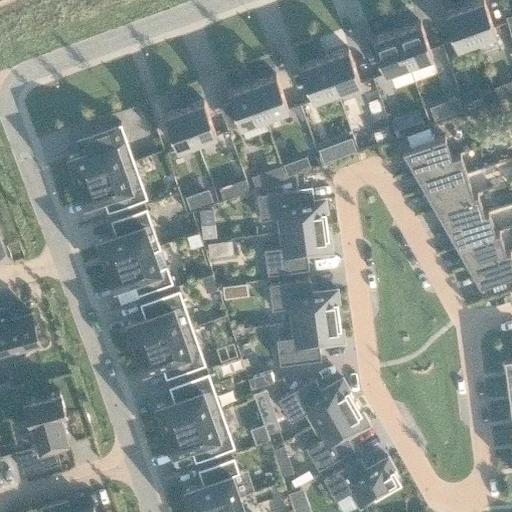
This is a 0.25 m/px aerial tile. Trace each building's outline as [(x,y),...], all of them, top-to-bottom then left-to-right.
[(483,0),(475,0),(463,5),(476,38),(495,31),(483,0)] [(463,5),(444,12),(456,45),(476,38),(463,5)] [(420,20),(396,29),(408,63),(432,54),(420,20)] [(345,28),(322,35),(328,51),(350,44),(345,28)] [(396,29),(372,38),(384,72),(408,63),(396,29)] [(347,46),(323,55),(336,89),(360,80),(347,46)] [(323,55),(299,64),(312,98),(336,89),(323,55)] [(275,73),(251,81),(264,115),(287,107),(275,73)] [(251,81),(227,90),(240,124),(264,115),(251,81)] [(478,86),(463,92),(468,106),(483,101),(478,86)] [(458,94),(441,100),(447,114),(463,108),(458,94)] [(203,99),(184,106),(196,140),(215,133),(203,99)] [(184,106),(164,113),(176,147),(196,140),(184,106)] [(420,108),(391,118),(396,134),(425,124),(420,108)] [(79,151),(68,154),(77,178),(133,158),(120,121),(86,133),(74,137),(79,151)] [(387,125),(373,130),(377,140),(391,135),(387,125)] [(406,146),(402,147),(413,166),(451,153),(444,133),(406,146)] [(345,137),(330,143),(335,157),(350,152),(345,137)] [(451,153),(413,166),(423,186),(466,171),(459,150),(451,153)] [(296,157),(283,162),(287,173),(300,168),(296,157)] [(133,158),(77,178),(85,202),(107,194),(112,208),(147,196),(133,158)] [(281,163),(265,169),(269,181),(285,175),(281,163)] [(466,171),(423,186),(434,205),(473,192),(473,191),(466,173),(467,172),(466,171)] [(245,176),(230,182),(234,194),(249,189),(245,176)] [(258,191),(256,191),(260,217),(276,215),(278,214),(280,229),(326,223),(325,211),(325,210),(324,197),(304,199),(305,200),(299,200),(298,186),(258,191)] [(201,189),(186,195),(190,207),(205,202),(201,189)] [(473,192),(434,205),(445,224),(484,211),(484,210),(477,190),(473,191),(473,192)] [(120,230),(98,238),(106,261),(159,243),(146,205),(115,216),(120,230)] [(211,206),(199,208),(200,218),(212,217),(211,206)] [(484,211),(445,224),(456,243),(495,230),(494,230),(488,209),(484,210),(484,211)] [(279,244),(264,246),(267,272),(308,266),(307,254),(306,252),(311,251),(311,252),(331,249),(329,236),(328,236),(328,235),(326,223),(280,229),(282,244),(279,244)] [(495,230),(456,243),(467,262),(506,249),(505,249),(498,228),(494,230),(495,230)] [(215,239),(207,241),(209,253),(217,252),(215,239)] [(159,243),(106,261),(114,285),(137,277),(142,291),(172,280),(159,243)] [(506,249),(467,262),(479,282),(511,271),(511,255),(509,247),(505,249),(506,249)] [(309,276),(268,281),(272,307),(287,305),(290,304),(292,319),(338,313),(337,301),(337,300),(336,287),(317,289),(317,290),(311,290),(311,288),(309,276)] [(237,282),(222,284),(224,296),(239,294),(237,282)] [(149,313),(127,321),(135,344),(192,324),(179,287),(145,299),(149,313)] [(7,303),(0,304),(0,351),(39,341),(31,311),(11,316),(7,303)] [(291,334),(276,336),(279,362),(320,357),(319,344),(318,342),(323,341),(323,342),(343,339),(341,326),(340,326),(340,325),(338,313),(292,319),(294,334),(291,334)] [(192,324),(135,344),(143,368),(166,360),(171,374),(205,362),(192,324)] [(511,353),(503,355),(506,380),(511,379),(511,353)] [(178,396),(156,404),(164,427),(221,407),(208,370),(174,382),(178,396)] [(313,376),(277,396),(290,419),(304,411),(306,409),(313,421),(353,398),(348,389),(348,388),(348,387),(342,376),(325,386),(321,388),(319,386),(313,376)] [(264,387),(253,391),(257,403),(269,399),(264,387)] [(37,442),(16,448),(23,470),(58,459),(54,442),(68,438),(61,412),(65,411),(59,389),(24,399),(37,442)] [(319,437),(305,445),(318,467),(354,447),(348,436),(346,434),(351,431),(368,422),(361,410),(361,411),(360,410),(353,398),(313,421),(321,435),(319,437)] [(221,407),(164,427),(173,451),(195,443),(200,457),(234,445),(221,407)] [(283,444),(273,448),(276,459),(287,455),(283,444)] [(208,479),(185,487),(193,510),(239,495),(231,472),(238,470),(233,454),(203,465),(208,479)] [(358,455),(322,475),(335,498),(349,490),(352,488),(360,503),(375,495),(400,480),(393,468),(393,467),(387,455),(370,465),(369,466),(366,468),(365,465),(358,455)] [(299,487),(288,491),(292,502),(303,498),(299,487)] [(244,511),(239,495),(193,510),(193,511),(244,511)] [(70,511),(66,497),(39,505),(41,511),(94,511),(93,506),(73,511),(70,511)]
